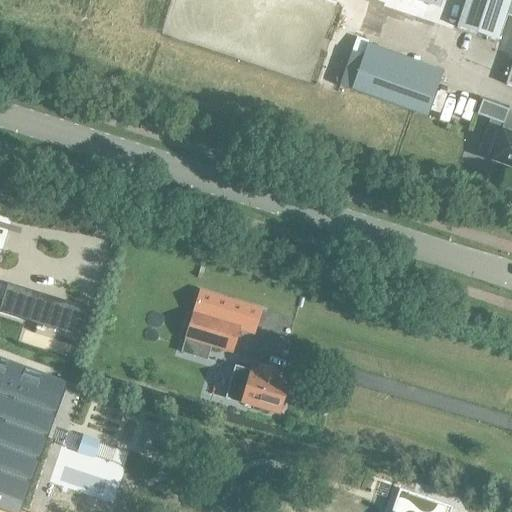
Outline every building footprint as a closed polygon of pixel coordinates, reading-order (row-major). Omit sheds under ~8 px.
[(382,0),(382,2),(423,15),(428,0),(382,0)] [(497,41),(510,0),(465,0),(456,28),(497,41)] [(439,84),(364,57),(363,57),(359,55),(352,53),(339,87),(349,90),(426,118),(439,84)] [(508,111),(482,101),(477,115),(503,125),(508,111)] [(511,135),(502,132),(492,162),(511,169),(511,135)] [(215,359),(218,349),(233,354),(239,329),(250,332),(256,313),(197,295),(184,339),(185,339),(182,349),(215,359)] [(32,297),(24,321),(67,335),(75,310),(32,297)] [(0,358),(0,510),(5,511),(20,511),(68,383),(0,358)] [(283,373),(259,367),(257,373),(251,371),(242,402),(278,413),(279,410),(282,410),(284,402),(282,400),(287,382),(281,381),(283,373)] [(450,511),(452,509),(399,490),(398,491),(413,496),(407,511),(450,511)]
